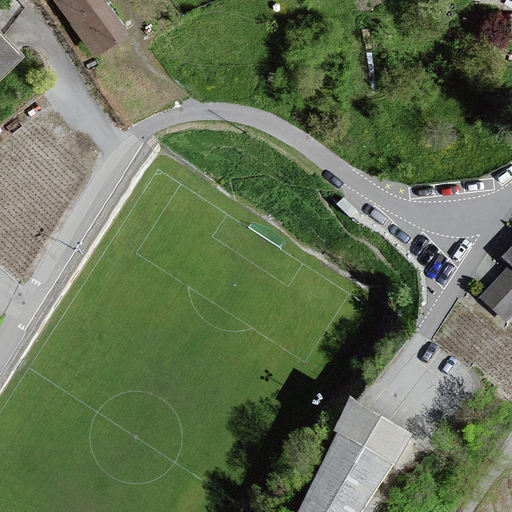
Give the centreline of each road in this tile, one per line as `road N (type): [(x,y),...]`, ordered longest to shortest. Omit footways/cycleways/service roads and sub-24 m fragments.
road 1 (residential): [(469,244),(414,220),(263,118),(176,117),(123,143),(0,356)]
road 2 (residential): [(469,244),(423,327),(409,384)]
